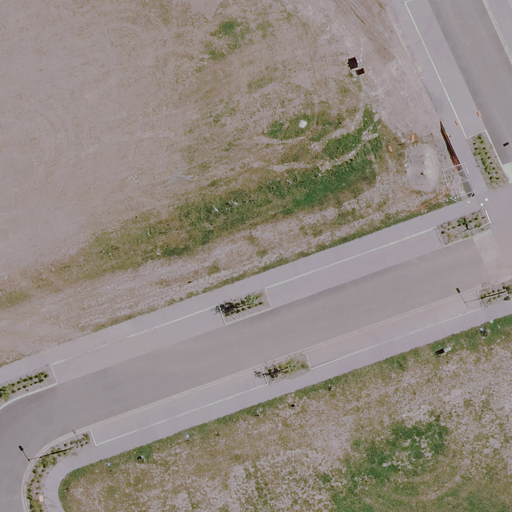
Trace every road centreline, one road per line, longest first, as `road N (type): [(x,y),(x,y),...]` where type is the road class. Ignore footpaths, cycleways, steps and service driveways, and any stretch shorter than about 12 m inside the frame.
road 1 (residential): [(0,428),(44,400),(511,247)]
road 2 (residential): [(511,126),(449,0)]
